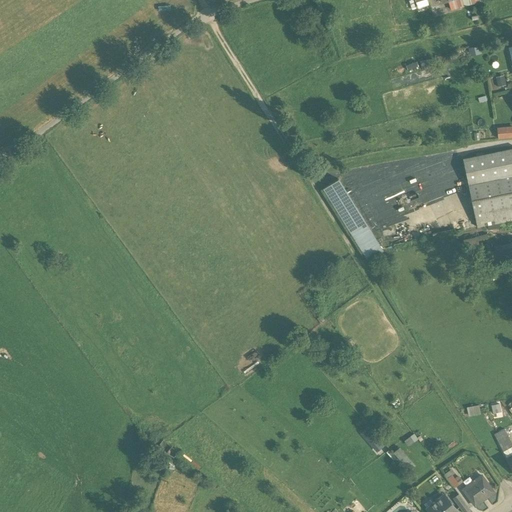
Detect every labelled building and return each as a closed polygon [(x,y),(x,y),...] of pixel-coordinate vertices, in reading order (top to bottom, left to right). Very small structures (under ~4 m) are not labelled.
[(424,0),(406,0),(408,8),(425,5),(424,0)] [(509,82),(501,84),(503,93),(511,90),(509,82)] [(511,128),(497,130),(498,139),(511,137),(511,128)] [(511,148),(463,159),(468,185),(511,175),(511,148)] [(511,175),(468,185),(477,228),(511,220),(511,175)] [(338,179),(322,189),(366,259),(382,249),(338,179)] [(493,245),(492,241),(469,247),(473,262),(485,258),(482,249),(493,245)] [(441,348),(435,351),(440,362),(446,359),(441,348)] [(476,405),(465,407),(467,416),(478,414),(476,405)] [(367,440),(383,459),(389,453),(373,435),(367,440)] [(511,444),(507,436),(497,441),(503,452),(511,446),(511,444)] [(511,446),(503,452),(507,459),(511,455),(511,446)] [(397,447),(391,453),(407,470),(413,465),(397,447)] [(458,484),(451,475),(447,478),(454,488),(458,484)] [(481,476),(462,489),(475,506),(493,492),(481,476)] [(457,511),(444,495),(427,509),(429,511),(457,511)] [(466,511),(470,509),(459,495),(453,499),(462,511),(466,511)]
